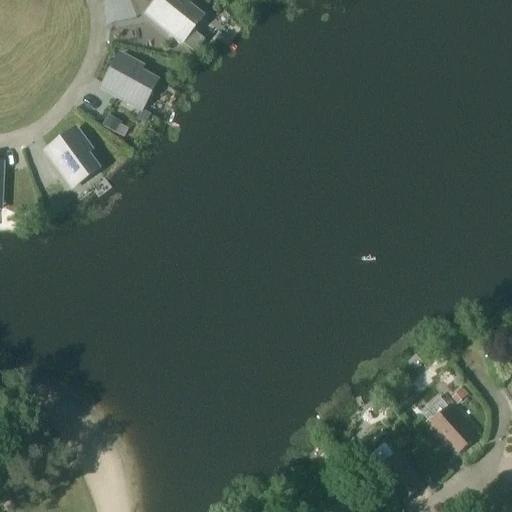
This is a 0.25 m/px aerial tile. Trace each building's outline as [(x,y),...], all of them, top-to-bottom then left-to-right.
[(190,1),(188,0),(159,0),(150,11),(164,22),(160,27),(175,39),(186,26),(192,30),(202,18),(186,5),(190,1)] [(142,68),(121,56),(105,85),(120,93),(117,98),(134,107),(142,92),(149,96),(156,82),(139,72),(142,68)] [(117,136),(124,124),(107,115),(101,127),(117,136)] [(91,150),(76,131),(50,150),(60,164),(55,168),(67,183),(80,173),(85,179),(98,170),(86,154),(91,150)] [(466,398),(469,395),(464,389),(460,392),(452,399),(457,406),(466,398)] [(457,456),(471,444),(465,436),(471,430),(450,406),(427,427),(446,448),(449,446),(457,456)] [(394,445),(400,452),(409,444),(403,438),(394,445)] [(403,504),(417,491),(410,484),(417,478),(396,454),(372,475),(391,496),(394,494),(403,504)] [(352,484),(343,491),(348,497),(356,490),(352,484)] [(352,511),(343,501),(330,511),(352,511)]
